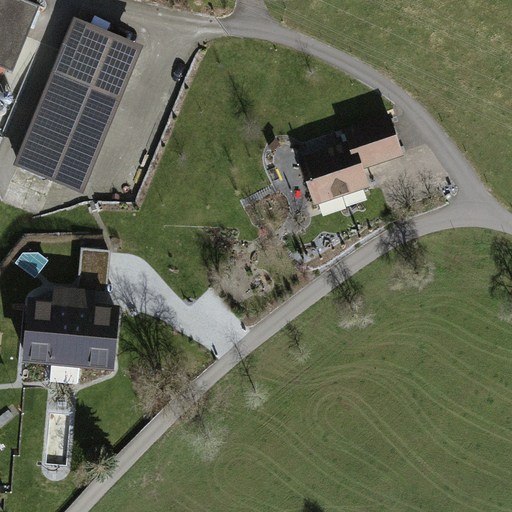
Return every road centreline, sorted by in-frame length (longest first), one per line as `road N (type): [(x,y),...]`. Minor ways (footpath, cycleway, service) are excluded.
road 1 (unclassified): [(77,511),(218,373),(341,270),(418,225),(451,216),(511,228)]
road 2 (track): [(106,0),(265,33),(363,71),(429,123),(482,217)]
